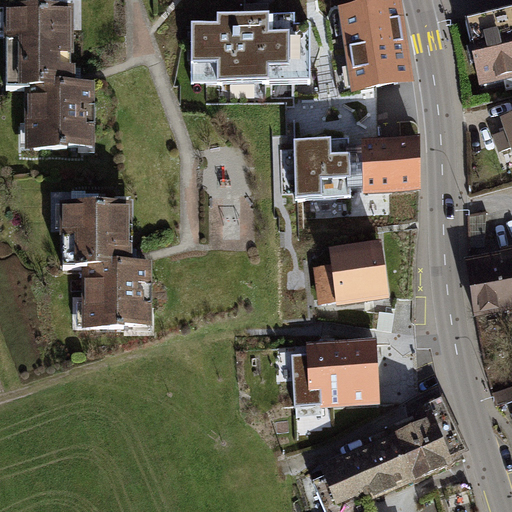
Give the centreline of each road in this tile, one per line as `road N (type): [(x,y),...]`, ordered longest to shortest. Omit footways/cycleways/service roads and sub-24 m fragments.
road 1 (secondary): [(503,511),(462,385),(439,113),(416,0)]
road 2 (track): [(209,349),(179,350),(0,401)]
